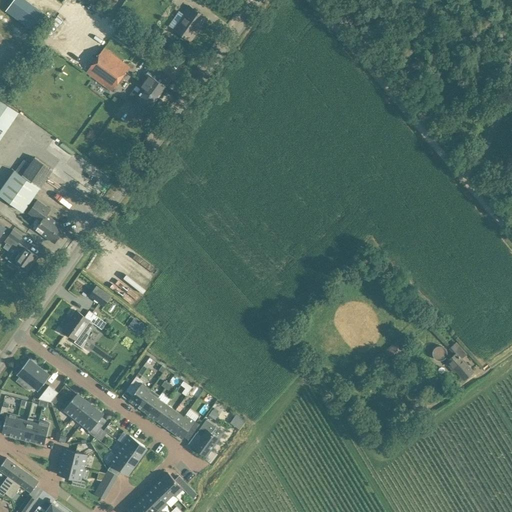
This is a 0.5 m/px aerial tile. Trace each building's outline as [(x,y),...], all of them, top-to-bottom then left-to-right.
[(175,30),(182,35),(190,41),(197,32),(195,31),(204,18),(206,19),(188,6),(184,11),(187,13),(175,30)] [(163,36),(159,41),(167,47),(171,41),(163,36)] [(86,72),(112,91),(130,67),(104,47),(86,72)] [(126,99),(139,108),(147,114),(171,80),(152,67),(139,86),(137,84),(126,99)] [(0,140),(18,114),(0,101),(0,140)] [(4,199),(21,211),(33,194),(34,195),(52,170),(34,157),(17,181),(10,176),(0,189),(0,191),(6,196),(4,199)] [(65,228),(47,215),(51,209),(50,208),(37,200),(28,213),(35,218),(30,227),(47,237),(55,243),(65,228)] [(19,268),(22,264),(28,269),(37,256),(18,242),(22,236),(13,230),(4,242),(16,250),(8,261),(19,268)] [(386,247),(375,235),(371,238),(382,250),(386,247)] [(106,293),(99,303),(104,306),(111,296),(106,293)] [(72,319),(63,331),(76,340),(74,342),(86,351),(87,351),(82,347),(90,329),(88,327),(89,327),(87,326),(90,321),(102,330),(106,323),(89,311),(85,317),(76,311),(71,318),(72,319)] [(384,354),(392,363),(406,350),(398,341),(384,354)] [(446,358),(448,359),(445,361),(454,371),(455,369),(465,379),(473,372),(461,359),(466,354),(456,343),(450,349),(454,353),(453,355),(448,354),(448,353),(448,352),(447,351),(447,350),(447,349),(446,348),(445,347),(444,347),(442,346),(441,346),(440,346),(438,346),(437,346),(436,347),(435,348),(434,348),(434,349),(433,350),(433,351),(433,352),(433,353),(433,354),(433,355),(433,356),(433,357),(434,358),(435,359),(436,359),(437,360),(438,361),(439,361),(441,361),(443,360),(444,360),(445,359),(446,358)] [(18,372),(17,375),(20,377),(33,388),(38,391),(40,389),(50,375),(29,359),(18,372)] [(192,387),(183,381),(181,385),(189,391),(192,387)] [(138,407),(151,389),(142,383),(129,401),(138,407)] [(38,399),(51,402),(58,393),(49,385),(38,399)] [(147,413),(160,396),(151,389),(138,407),(147,413)] [(64,410),(73,417),(86,401),(77,394),(76,396),(75,396),(64,410)] [(155,420),(167,404),(158,398),(160,396),(147,413),(155,420)] [(73,417),(81,424),(94,408),(86,401),(73,417)] [(155,420),(164,426),(176,410),(167,404),(155,420)] [(12,437),(18,415),(7,413),(8,408),(2,406),(0,414),(6,416),(2,434),(12,437)] [(94,408),(81,424),(90,431),(92,428),(98,422),(102,416),(103,414),(94,408)] [(173,432),(182,439),(188,431),(193,423),(198,427),(204,419),(190,409),(186,414),(173,432)] [(164,426),(173,432),(186,414),(184,416),(176,410),(164,426)] [(213,410),(209,415),(214,419),(218,414),(213,410)] [(18,415),(12,437),(13,437),(19,438),(23,439),(24,436),(28,418),(27,420),(18,418),(18,415)] [(24,436),(23,439),(27,440),(33,442),(39,421),(28,418),(24,436)] [(206,419),(197,432),(202,436),(194,447),(207,457),(219,439),(211,433),(216,426),(206,419)] [(50,423),(39,421),(33,442),(44,445),(50,423)] [(98,422),(92,428),(98,433),(103,426),(98,422)] [(198,427),(193,423),(188,431),(193,434),(198,427)] [(97,433),(94,437),(101,441),(103,437),(97,433)] [(130,435),(123,444),(140,457),(147,448),(145,446),(130,435)] [(123,444),(117,453),(134,465),(140,457),(123,444)] [(87,455),(64,449),(61,462),(84,468),(87,455)] [(134,465),(117,453),(110,462),(112,464),(108,470),(118,476),(122,471),(125,473),(127,474),(134,465)] [(0,470),(8,476),(0,486),(0,489),(5,493),(22,469),(6,458),(0,466),(0,470)] [(80,480),(84,468),(61,462),(58,474),(73,478),(71,484),(85,488),(87,482),(80,480)] [(39,481),(22,469),(5,493),(12,498),(21,486),(30,493),(39,481)] [(116,478),(106,472),(96,491),(94,495),(101,499),(104,500),(110,489),(116,478)] [(160,481),(175,496),(183,489),(168,473),(160,481)] [(152,488),(168,504),(166,502),(173,495),(175,497),(175,496),(160,481),(152,488)] [(185,491),(193,499),(197,494),(190,486),(185,491)] [(152,488),(145,496),(160,511),(168,504),(152,488)] [(29,495),(22,505),(29,510),(36,500),(29,495)] [(142,499),(137,503),(145,511),(155,511),(158,510),(160,511),(145,496),(142,499)] [(39,506),(34,511),(64,511),(52,503),(46,511),(39,506)] [(145,511),(137,503),(129,511),(145,511)]
